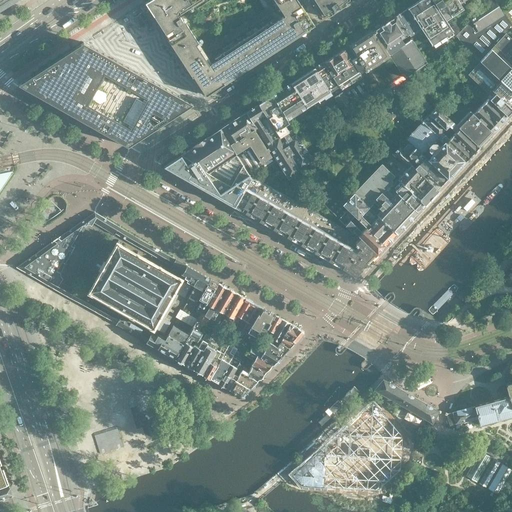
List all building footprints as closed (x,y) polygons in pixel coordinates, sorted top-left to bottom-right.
[(0,0),(0,8),(8,4),(9,4),(10,3),(12,2),(11,2),(12,2),(14,0),(0,0)] [(205,96),(224,84),(224,83),(243,71),(244,71),(273,53),(291,41),(290,40),(295,37),(295,38),(301,34),(300,33),(303,32),(304,33),(314,26),(301,5),(300,5),(297,0),(148,0),(145,2),(158,22),(157,23),(192,77),(193,77),(205,96)] [(349,0),(311,0),(314,4),(312,5),(317,12),(318,11),(322,17),(327,14),(328,17),(346,5),(345,3),(349,0)] [(452,30),(444,17),(432,0),(419,0),(416,2),(416,3),(408,8),(407,8),(396,16),(408,34),(420,26),(431,44),(452,30)] [(459,3),(464,0),(432,0),(444,17),(459,7),(456,2),(458,1),(459,3)] [(504,16),(502,12),(497,4),(471,21),(478,32),(504,16)] [(511,6),(510,4),(502,12),(504,16),(511,27),(511,28),(511,29),(511,28),(511,6)] [(426,62),(411,39),(403,44),(400,39),(408,34),(396,16),(396,15),(393,17),(389,21),(388,20),(380,26),(375,29),(373,30),(373,31),(403,77),(412,72),(413,73),(418,70),(417,69),(426,62)] [(511,63),(507,58),(509,56),(506,53),(511,47),(511,40),(506,35),(511,29),(511,28),(511,27),(504,16),(478,32),(471,21),(469,22),(463,29),(456,36),(461,43),(511,91),(511,63)] [(463,29),(469,22),(467,18),(459,23),(463,29)] [(403,77),(373,31),(370,32),(347,47),(344,49),(374,96),(375,97),(381,93),(380,91),(403,77)] [(193,104),(125,66),(83,42),(18,85),(128,146),(193,104)] [(511,91),(461,43),(446,53),(450,56),(477,82),(488,93),(492,90),(511,108),(511,91)] [(374,96),(344,49),(323,63),(338,86),(342,92),(353,109),(374,96)] [(439,68),(450,56),(446,53),(432,62),(438,67),(439,68)] [(473,114),(431,75),(438,67),(432,62),(429,64),(424,68),(406,79),(436,107),(429,114),(445,128),(448,125),(455,131),(452,135),(471,153),(478,145),(491,131),(499,124),(480,106),(473,114)] [(338,86),(323,63),(321,64),(320,64),(317,67),(316,66),(316,67),(315,68),(314,68),(329,92),(338,86)] [(331,94),(329,92),(314,68),(291,83),(303,102),(305,106),(316,99),(318,102),(331,94)] [(506,116),(485,96),(488,93),(477,82),(470,89),(484,102),(480,106),(499,124),(506,116)] [(303,102),(291,83),(271,96),(284,115),(303,102)] [(511,109),(511,108),(492,90),(488,93),(485,96),(506,116),(511,109)] [(353,109),(342,92),(333,98),(338,104),(345,116),(353,109)] [(312,159),(295,133),(294,133),(291,129),(288,131),(284,126),(288,123),(284,117),(285,117),(284,115),(271,96),(258,104),(246,112),(260,134),(273,154),(277,160),(289,178),(300,171),(297,168),(312,159)] [(346,118),(345,116),(338,104),(334,106),(343,120),(346,118)] [(269,156),(256,136),(260,134),(246,112),(220,129),(238,157),(239,157),(251,176),(252,176),(277,160),(273,154),(269,156)] [(447,178),(466,157),(471,153),(452,135),(449,139),(441,132),(445,128),(429,114),(392,154),(404,166),(399,172),(393,166),(390,169),(384,163),(383,164),(394,175),(405,185),(424,203),(440,186),(447,178)] [(251,176),(239,157),(238,157),(220,129),(220,130),(216,132),(211,135),(207,138),(207,137),(194,146),(193,146),(193,147),(189,149),(182,154),(181,155),(180,155),(163,166),(234,206),(251,176)] [(337,129),(329,137),(341,149),(349,141),(337,129)] [(416,211),(398,193),(390,185),(393,182),(390,180),(394,175),(383,164),(382,163),(354,193),(396,233),(416,211)] [(0,191),(2,188),(13,173),(11,172),(0,174),(0,191)] [(340,192),(320,173),(315,178),(335,197),(340,192)] [(360,238),(252,176),(251,176),(234,206),(234,207),(235,207),(248,214),(248,215),(249,215),(262,222),(262,223),(263,222),(276,230),(276,231),(277,230),(290,238),(289,238),(290,239),(290,238),(304,246),(303,246),(304,247),(304,246),(317,254),(318,254),(331,262),(332,262),(345,269),(345,270),(346,270),(354,275),(354,276),(355,276),(355,275),(355,274),(366,263),(367,263),(367,262),(371,258),(377,253),(360,238)] [(424,203),(405,185),(398,193),(416,211),(424,203)] [(396,233),(354,193),(343,204),(366,226),(385,244),(396,233)] [(80,295),(81,293),(61,282),(63,278),(61,277),(60,276),(60,275),(60,274),(60,273),(71,253),(75,246),(85,227),(86,226),(87,225),(88,225),(89,225),(90,225),(91,226),(93,222),(114,235),(115,233),(119,227),(117,226),(117,225),(95,212),(60,236),(51,242),(16,267),(50,286),(65,296),(85,306),(85,307),(86,307),(91,310),(92,311),(92,310),(98,313),(97,314),(98,314),(99,314),(104,317),(105,318),(105,317),(110,320),(111,321),(115,314),(80,295)] [(385,244),(366,226),(361,231),(350,221),(345,226),(352,232),(353,231),(360,238),(377,253),(385,244)] [(153,246),(139,238),(137,237),(137,238),(136,237),(136,236),(135,236),(128,232),(127,231),(127,232),(119,227),(115,233),(130,242),(171,266),(175,259),(168,255),(167,254),(159,250),(159,249),(158,249),(154,247),(154,246),(153,246)] [(184,296),(190,285),(182,281),(183,279),(181,278),(182,276),(179,274),(178,276),(161,267),(162,265),(160,263),(159,265),(139,254),(140,252),(138,251),(137,253),(119,243),(120,241),(118,240),(117,242),(117,241),(116,242),(114,241),(113,243),(115,244),(110,253),(108,252),(107,254),(109,255),(96,278),(94,277),(93,279),(95,280),(90,289),(88,288),(87,290),(89,291),(89,292),(88,294),(91,295),(92,293),(109,303),(108,305),(110,306),(111,304),(131,315),(130,317),(132,318),(134,316),(151,326),(150,328),(152,329),(153,327),(154,327),(156,328),(157,327),(164,331),(170,320),(164,317),(177,292),(184,296)] [(182,273),(186,265),(175,259),(171,266),(171,267),(182,273)] [(199,298),(210,278),(186,265),(182,273),(185,275),(184,277),(187,279),(187,280),(195,284),(193,288),(192,288),(191,289),(192,289),(191,290),(192,290),(189,296),(195,300),(196,297),(199,298)] [(201,312),(218,283),(210,278),(199,298),(202,300),(196,310),(201,312)] [(210,317),(227,288),(218,283),(201,312),(197,319),(196,320),(201,322),(203,324),(208,316),(210,317)] [(224,313),(236,293),(227,288),(210,317),(214,320),(220,310),(224,313)] [(232,319),(245,298),(236,293),(224,313),(228,315),(222,325),(226,327),(224,331),(225,331),(232,319)] [(247,331),(261,307),(245,298),(232,319),(236,321),(239,316),(248,321),(243,329),(247,331)] [(264,333),(267,328),(275,315),(261,307),(247,331),(239,345),(247,349),(248,350),(251,344),(259,330),(264,333)] [(187,336),(175,329),(181,319),(192,326),(196,320),(197,319),(182,310),(174,326),(173,326),(167,337),(161,333),(160,335),(159,335),(158,336),(156,335),(155,337),(146,332),(142,339),(157,347),(175,357),(187,336)] [(146,332),(120,317),(115,314),(111,321),(116,323),(116,324),(142,339),(146,332)] [(275,328),(281,318),(275,315),(267,328),(269,329),(271,326),(275,328)] [(302,332),(301,330),(290,323),(281,318),(275,328),(270,336),(268,341),(271,343),(274,339),(279,342),(283,335),(293,341),(302,332)] [(189,343),(192,338),(196,341),(201,332),(197,330),(201,322),(196,320),(192,326),(187,336),(175,357),(174,357),(184,362),(193,346),(189,343)] [(233,336),(225,331),(223,335),(231,340),(233,336)] [(212,354),(221,339),(221,338),(213,333),(211,336),(193,367),(202,373),(212,354)] [(193,367),(211,336),(206,334),(199,347),(194,344),(193,346),(184,362),(193,367)] [(223,335),(221,338),(221,339),(229,344),(229,343),(231,340),(223,335)] [(293,341),(283,335),(279,342),(288,347),(293,341)] [(288,347),(279,342),(274,339),(271,343),(268,341),(265,346),(280,355),(288,347)] [(228,363),(237,348),(229,343),(229,344),(224,351),(209,377),(217,381),(228,363)] [(280,355),(265,346),(262,350),(251,344),(248,350),(272,363),(280,355)] [(209,377),(224,351),(221,349),(217,356),(212,354),(202,373),(209,377)] [(264,371),(272,363),(248,350),(247,349),(244,354),(253,359),(251,364),(252,365),(264,372),(264,371)] [(231,377),(234,371),(236,368),(239,363),(241,360),(236,358),(232,365),(228,363),(217,381),(217,382),(229,388),(234,379),(231,377)] [(257,380),(264,372),(252,365),(249,369),(239,363),(236,368),(241,371),(239,374),(234,371),(231,377),(234,379),(249,388),(257,380)] [(511,375),(504,377),(509,396),(474,405),(474,406),(446,413),(449,425),(477,417),(479,424),(511,415),(511,375)] [(249,388),(234,379),(229,388),(240,394),(240,395),(243,394),(249,388)] [(432,425),(440,412),(390,383),(382,396),(432,425)] [(353,397),(359,391),(353,386),(345,395),(341,399),(346,404),(353,397)] [(400,470),(402,436),(373,402),(291,474),(301,485),(377,490),(400,470)] [(136,442),(132,431),(116,436),(114,430),(94,436),(98,448),(114,443),(116,448),(136,442)] [(477,480),(492,456),(481,450),(466,474),(477,480)] [(486,485),(500,461),(494,457),(480,482),(486,485)] [(0,487),(9,485),(3,469),(3,468),(0,469),(0,467),(0,463),(1,463),(0,460),(0,487)] [(499,493),(511,470),(511,467),(502,462),(488,487),(499,493)] [(0,498),(12,495),(9,484),(9,485),(0,487),(0,498)]
